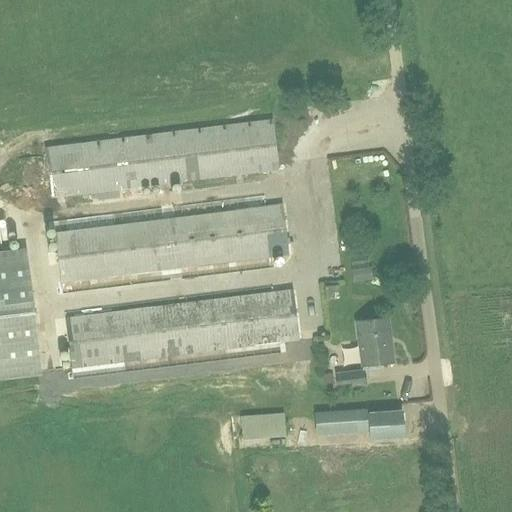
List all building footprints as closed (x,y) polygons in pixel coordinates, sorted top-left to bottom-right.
[(118,191),(278,171),(272,121),(44,149),(51,199),(91,194),(92,200),(98,199),(98,201),(118,198),(118,191)] [(61,284),(288,255),(282,206),(54,234),(61,284)] [(0,380),(41,376),(26,249),(0,252),(0,380)] [(351,270),(353,284),(371,281),(370,267),(351,270)] [(71,369),(299,341),(292,291),(152,308),(151,300),(126,303),(127,311),(65,319),(71,369)] [(380,364),(392,363),(387,319),(356,323),(362,371),(335,375),(337,389),(365,385),(363,374),(381,371),(380,364)] [(368,413),(368,409),(315,412),(316,433),(358,431),(357,426),(368,425),(369,439),(403,437),(401,412),(368,413)]
